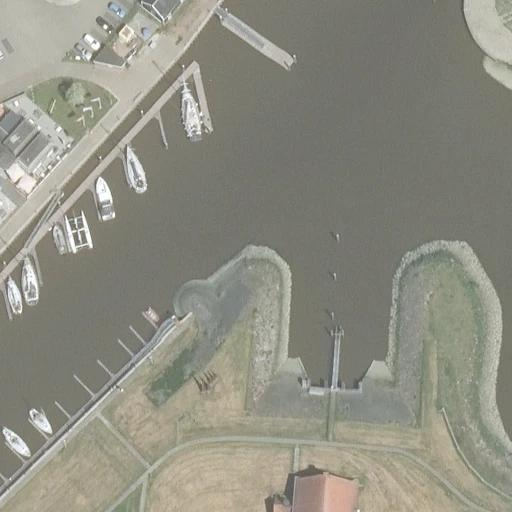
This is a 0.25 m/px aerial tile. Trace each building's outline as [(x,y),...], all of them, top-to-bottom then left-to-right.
[(148,0),(142,8),(164,26),(184,0),(148,0)] [(118,39),(126,46),(134,37),(126,30),(118,39)] [(107,51),(94,66),(120,72),(125,67),(107,51)] [(0,168),(2,167),(10,167),(14,162),(31,177),(53,152),(23,125),(22,126),(11,117),(0,128),(0,168)] [(355,511),(357,490),(298,486),(297,500),(276,499),(275,511),(355,511)]
